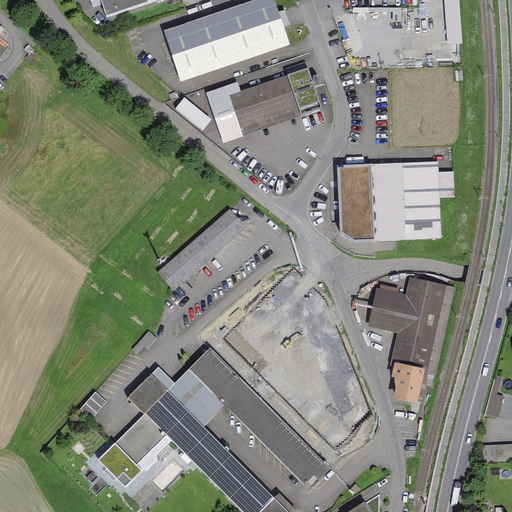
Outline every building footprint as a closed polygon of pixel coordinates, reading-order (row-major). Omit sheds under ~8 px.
[(169,0),(168,0),(85,0),(87,6),(97,2),(104,22),(169,0)] [(270,0),(251,0),(161,32),(179,83),(286,45),(270,0)] [(239,92),(235,82),(203,93),(220,144),(299,117),(297,112),(318,105),(312,90),(319,88),(317,83),(314,76),(308,78),(303,62),(280,69),(283,77),(239,92)] [(353,244),(441,241),(440,200),(455,199),(454,174),(439,175),(439,163),(337,169),(339,236),(353,244)] [(227,211),(155,273),(170,291),(242,229),(227,211)] [(423,372),(432,373),(450,286),(407,277),(403,294),(375,289),(367,326),(394,332),(388,357),(397,359),(396,366),(391,365),(388,379),(395,381),(391,400),(416,405),(423,372)] [(134,346),(141,353),(156,335),(149,329),(134,346)] [(306,484),(315,474),(320,479),(331,467),(210,346),(189,367),(225,403),(306,484)] [(225,403),(189,367),(180,377),(167,389),(203,425),(214,414),(225,403)] [(243,511),(289,511),(203,425),(167,389),(152,373),(128,396),(145,412),(166,434),(243,511)] [(92,417),(108,399),(96,389),(79,407),(92,417)] [(145,412),(99,457),(126,485),(143,469),(137,463),(166,434),(145,412)] [(511,443),(479,444),(480,457),(511,456),(511,443)] [(375,511),(376,494),(345,511),(375,511)]
